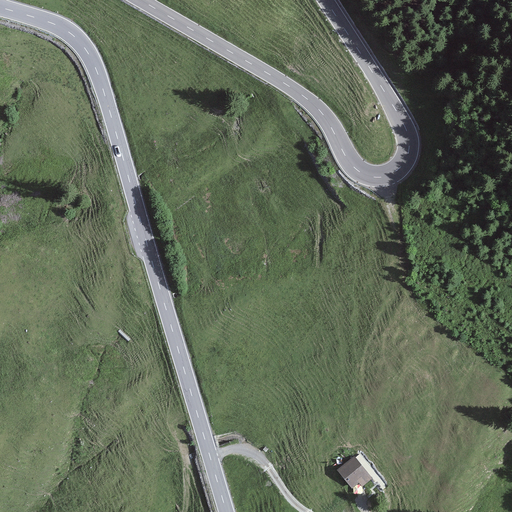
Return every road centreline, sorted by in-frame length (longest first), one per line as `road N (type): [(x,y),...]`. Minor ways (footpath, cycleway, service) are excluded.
road 1 (secondary): [(226,511),(98,73),(71,34),(0,7)]
road 2 (secondary): [(140,0),(306,98),(353,166),(371,177),(405,162),(407,133),(325,0)]
